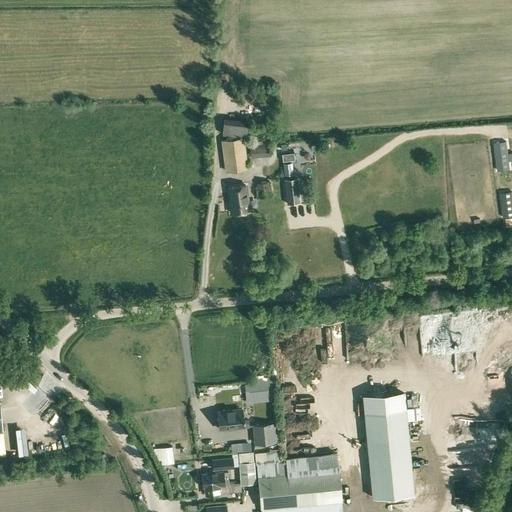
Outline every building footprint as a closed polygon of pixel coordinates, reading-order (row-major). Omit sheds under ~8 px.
[(224,117),(222,134),(246,137),(248,120),(224,117)] [(243,137),(222,140),(226,171),(247,168),(243,137)] [(294,153),(282,154),(283,161),(295,160),(294,153)] [(510,169),(509,162),(497,164),(497,171),(510,169)] [(270,195),(268,181),(256,182),(258,197),(270,195)] [(284,182),(287,206),(299,205),(296,181),(284,182)] [(228,187),(229,195),(231,213),(249,210),(245,185),(232,187),(228,187)] [(511,216),(511,209),(502,211),(503,217),(511,216)] [(257,402),(273,401),(272,391),(256,392),(257,402)] [(403,392),(361,396),(371,497),(413,493),(403,392)] [(304,417),(313,416),(312,408),(303,410),(304,417)] [(243,426),(243,419),(244,419),(244,416),(242,416),(242,409),(218,411),(219,429),(243,426)] [(252,424),(254,444),(279,442),(277,422),(252,424)] [(410,449),(436,448),(435,423),(409,424),(410,449)] [(286,451),(295,450),(294,432),(285,433),(286,451)] [(438,448),(429,448),(430,456),(438,456),(438,448)] [(233,467),(232,457),(213,459),(214,469),(233,467)] [(337,469),(287,474),(285,461),(257,464),(258,477),(261,508),(341,500),(337,469)] [(241,484),(255,483),(254,462),(240,463),(241,484)] [(218,485),(224,485),(229,484),(227,471),(201,473),(202,487),(204,487),(205,495),(219,493),(218,485)]
